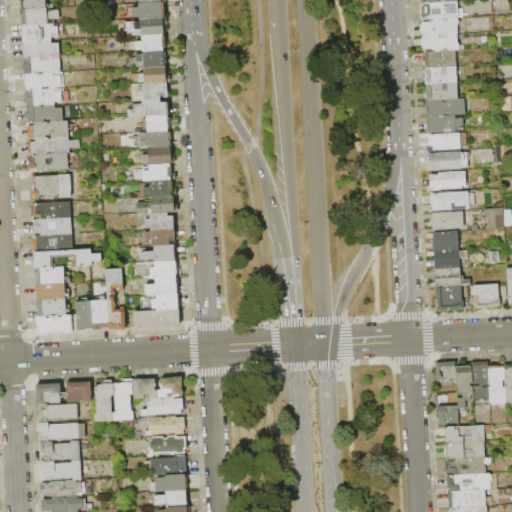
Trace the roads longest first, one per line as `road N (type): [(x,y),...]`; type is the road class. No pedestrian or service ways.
road 1 (tertiary): [(324,342),(304,0)]
road 2 (residential): [(191,21),(210,349)]
road 3 (residential): [(0,186),(18,511)]
road 4 (tertiary): [(275,0),(293,309)]
road 5 (secondary): [(191,21),(213,83),(263,173),(293,309)]
road 6 (secondary): [(331,342),(383,215),(398,141)]
road 7 (residential): [(0,360),(210,349)]
road 8 (residential): [(409,338),(398,141)]
road 9 (residential): [(409,338),(418,511)]
road 10 (secondary): [(295,344),(304,511)]
road 11 (residential): [(210,349),(218,511)]
road 12 (secondary): [(333,511),(325,365)]
road 13 (secondary): [(398,141),(389,0)]
